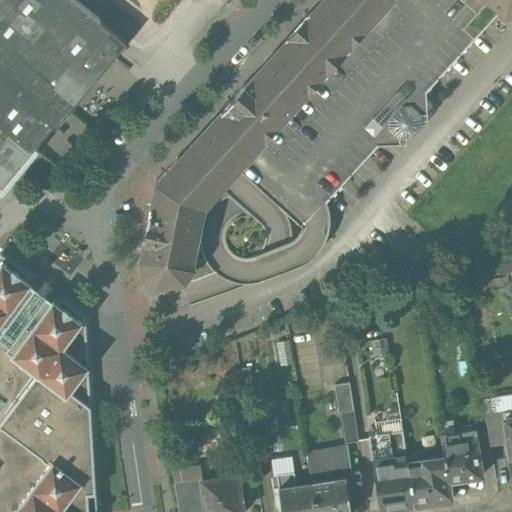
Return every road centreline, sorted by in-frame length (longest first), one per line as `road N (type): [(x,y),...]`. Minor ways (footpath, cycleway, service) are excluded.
road 1 (residential): [(101,234),(110,203),(280,0)]
road 2 (residential): [(146,511),(101,234)]
